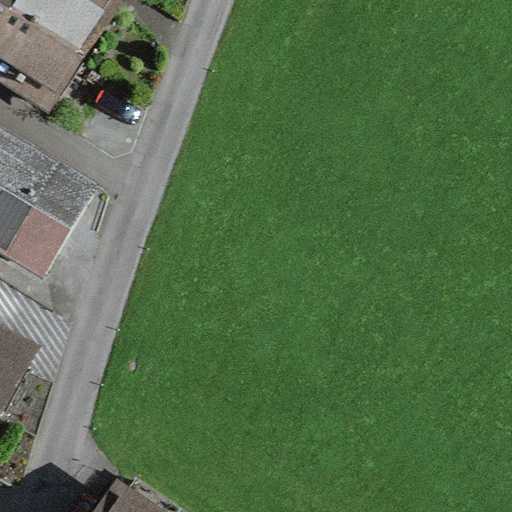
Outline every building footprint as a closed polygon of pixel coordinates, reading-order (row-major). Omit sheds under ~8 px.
[(0,0),(0,6),(72,57),(107,7),(95,0),(0,0)] [(53,94),(74,61),(72,57),(0,6),(0,77),(41,105),(49,92),(53,94)] [(0,258),(30,277),(84,189),(79,186),(84,178),(54,159),(49,168),(0,137),(0,226),(3,228),(0,232),(0,258)] [(0,391),(15,364),(0,355),(0,391)] [(179,511),(135,481),(113,511),(179,511)]
